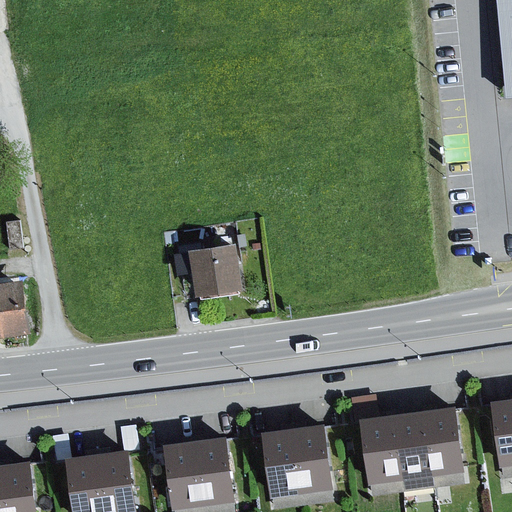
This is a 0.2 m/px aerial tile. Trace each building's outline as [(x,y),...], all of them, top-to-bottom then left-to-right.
[(511,0),(494,0),(504,94),(511,93),(511,0)] [(233,241),(187,248),(187,251),(172,253),(175,273),(190,271),(193,295),(239,288),(233,241)] [(19,279),(0,281),(0,335),(27,331),(19,279)] [(358,418),(378,415),(375,394),(350,397),(353,419),(358,418)] [(511,396),(491,399),(501,464),(511,462),(511,396)] [(452,404),(420,409),(429,474),(462,470),(452,404)] [(420,409),(389,414),(398,479),(429,474),(420,409)] [(378,415),(358,418),(367,483),(398,479),(389,414),(378,415)] [(323,421),(293,426),(303,491),(333,486),(323,421)] [(136,424),(120,426),(123,445),(138,443),(136,424)] [(293,426),(262,431),(272,495),(303,491),(293,426)] [(55,457),(70,454),(67,433),(51,436),(55,457)] [(224,434),(194,438),(204,503),(233,499),(224,434)] [(194,438),(163,443),(172,508),(204,503),(194,438)] [(133,511),(124,448),(94,452),(102,511),(133,511)] [(102,511),(94,452),(63,457),(70,511),(102,511)] [(34,511),(26,458),(0,461),(0,479),(4,511),(34,511)]
